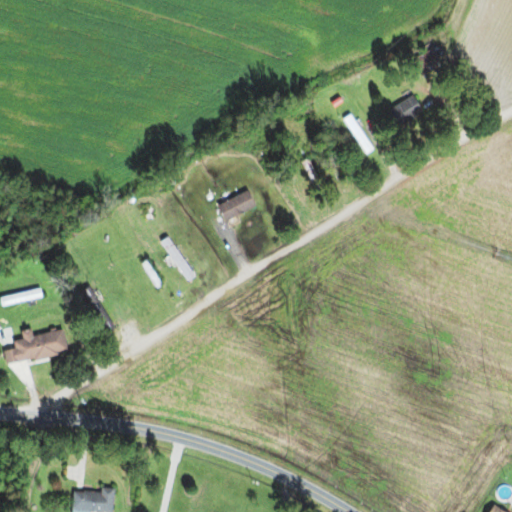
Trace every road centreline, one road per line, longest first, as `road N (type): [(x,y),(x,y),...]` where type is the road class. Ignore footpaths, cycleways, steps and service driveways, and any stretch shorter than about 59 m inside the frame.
road 1 (residential): [(28,413),(511,152)]
road 2 (residential): [(362,511),(182,438),(0,410)]
